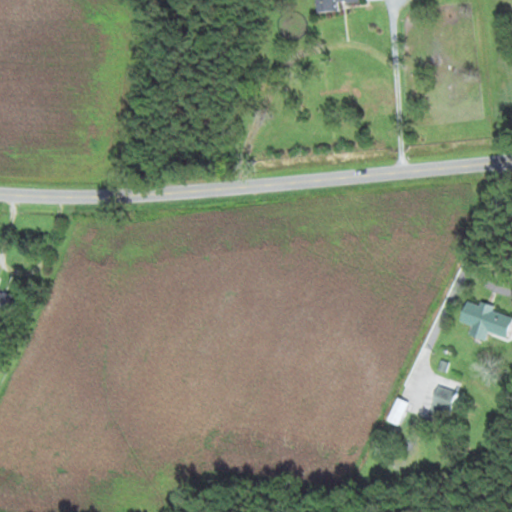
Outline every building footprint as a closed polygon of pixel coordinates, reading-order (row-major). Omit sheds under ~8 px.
[(320,0),(321,11),(341,11),(341,2),(363,2),(362,0),(320,0)] [(16,316),(22,296),(0,288),(0,316),(2,311),(16,316)] [(462,319),(475,324),(472,332),(488,338),(491,330),(509,336),(511,328),(511,311),(470,297),(462,319)] [(459,389),(441,383),(432,412),(450,417),(459,389)] [(400,423),(410,400),(400,395),(390,418),(400,423)]
